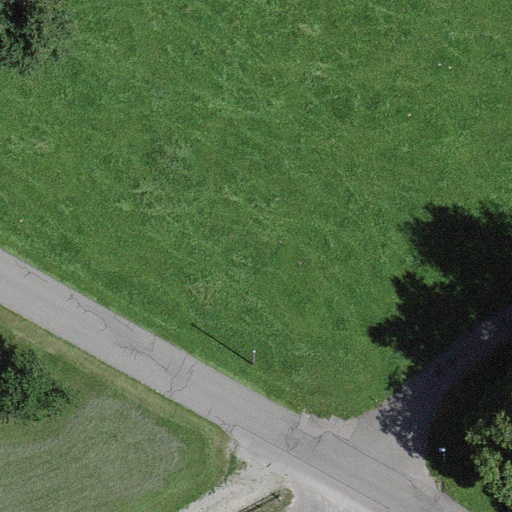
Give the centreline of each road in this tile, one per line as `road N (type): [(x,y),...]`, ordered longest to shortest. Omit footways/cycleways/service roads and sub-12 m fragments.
road 1 (unclassified): [(0,259),(315,449)]
road 2 (unclassified): [(511,347),(315,449)]
road 3 (unclassified): [(315,449),(438,511)]
road 4 (track): [(315,449),(199,511)]
